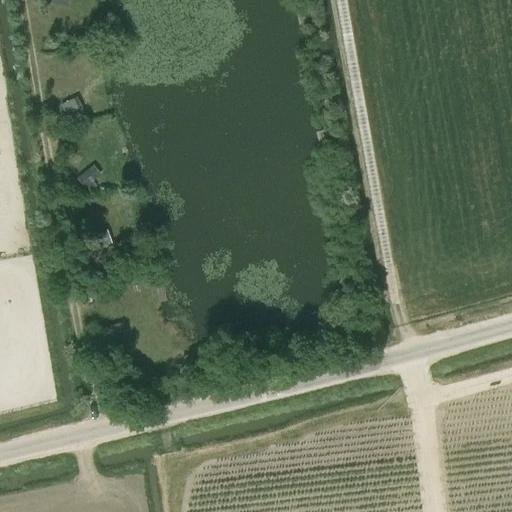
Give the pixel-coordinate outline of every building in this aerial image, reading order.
[(72,99),(60,105),(68,121),(80,116),(72,99)] [(97,178),(89,169),(77,178),(85,188),(97,178)] [(86,238),(92,253),(108,247),(102,232),(86,238)] [(88,263),(90,271),(98,269),(95,261),(88,263)] [(111,339),(123,336),(119,323),(107,327),(111,339)]
